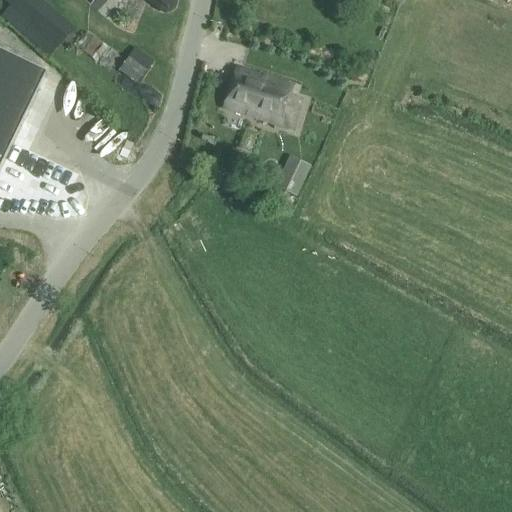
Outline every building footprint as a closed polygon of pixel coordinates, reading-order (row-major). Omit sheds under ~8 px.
[(39,0),(0,0),(9,7),(1,17),(49,60),(75,32),(39,0)] [(146,0),(158,11),(173,7),(175,0),(146,0)] [(154,63),(134,49),(118,73),(137,87),(154,63)] [(38,92),(47,73),(0,50),(0,169),(31,107),(38,92)] [(293,88),(236,71),(224,109),(295,131),(304,100),(290,96),(293,88)] [(289,158),(275,189),(296,198),(310,167),(289,158)]
